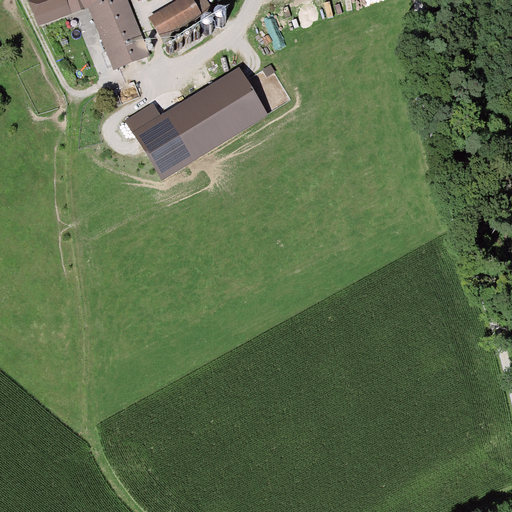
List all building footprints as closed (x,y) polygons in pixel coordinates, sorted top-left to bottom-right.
[(127,0),(26,0),(38,28),(67,17),(89,8),(114,71),(150,56),(127,0)] [(181,0),(152,21),(170,46),(208,20),(205,15),(215,9),(208,0),(181,0)] [(347,0),(299,0),(306,20),(349,5),(347,0)] [(275,32),(302,18),(296,5),(268,20),(275,32)] [(269,78),(276,73),(272,66),(264,71),(269,78)] [(154,105),(125,121),(162,183),(269,117),(240,68),(161,116),(154,105)]
